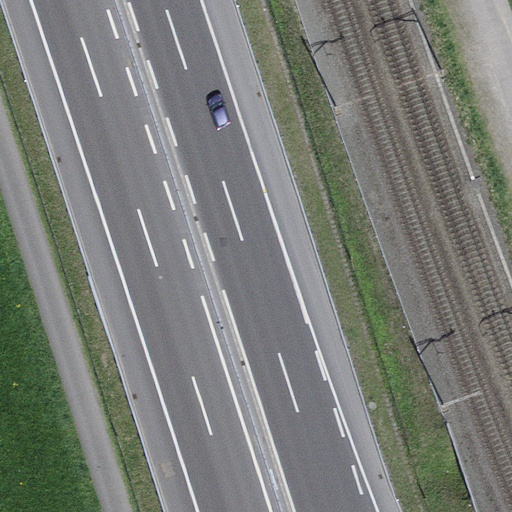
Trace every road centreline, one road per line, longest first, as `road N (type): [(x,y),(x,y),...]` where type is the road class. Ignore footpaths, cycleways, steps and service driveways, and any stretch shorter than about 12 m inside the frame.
road 1 (motorway): [(69,0),(234,511)]
road 2 (motorway): [(328,511),(163,0)]
